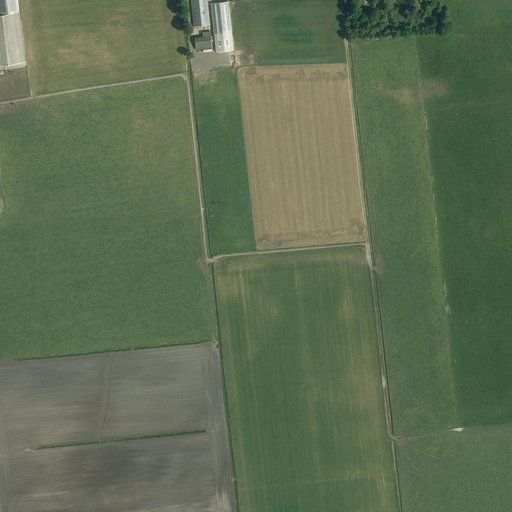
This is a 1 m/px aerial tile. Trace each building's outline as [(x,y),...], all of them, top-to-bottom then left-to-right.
[(191,0),(194,26),(210,25),(207,0),(191,0)] [(357,0),(359,15),(374,14),(372,0),(357,0)] [(374,0),(375,11),(385,10),(384,0),(374,0)] [(216,52),(234,50),(229,2),(211,3),(216,52)] [(0,14),(0,64),(21,62),(15,13),(0,14)] [(195,38),(196,53),(211,52),(211,39),(207,40),(206,37),(195,38)]
